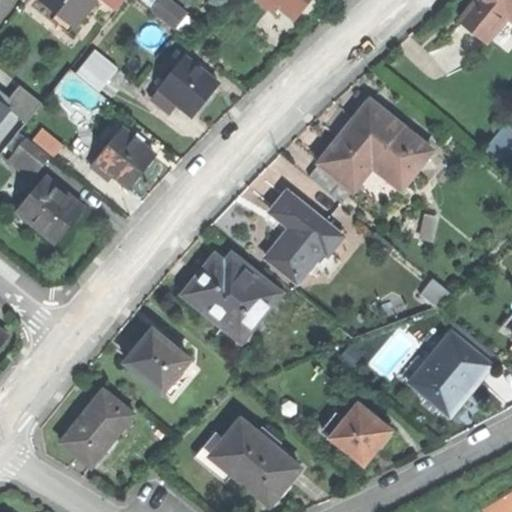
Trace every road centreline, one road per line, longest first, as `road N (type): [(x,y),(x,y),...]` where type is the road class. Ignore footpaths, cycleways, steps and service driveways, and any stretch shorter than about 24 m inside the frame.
road 1 (tertiary): [(399,0),(210,179),(68,344)]
road 2 (residential): [(348,511),(511,430)]
